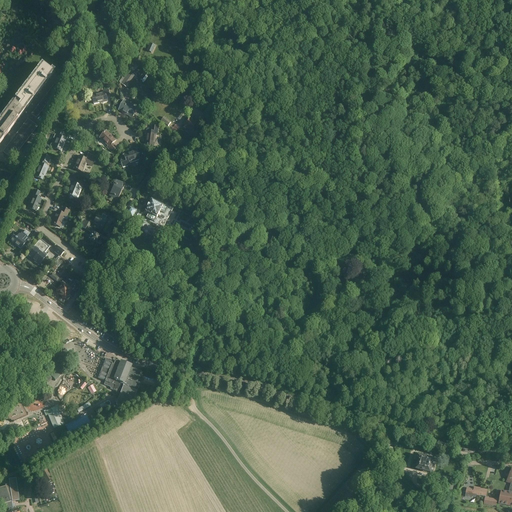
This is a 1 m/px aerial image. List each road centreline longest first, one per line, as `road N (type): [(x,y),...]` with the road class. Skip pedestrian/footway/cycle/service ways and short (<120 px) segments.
road 1 (secondary): [(511,455),(447,446),(192,374)]
road 2 (residential): [(95,267),(39,227),(87,126),(112,119),(131,136)]
road 3 (unclassified): [(284,511),(192,407),(192,374)]
road 4 (residential): [(95,267),(141,184),(191,150)]
road 5 (secondary): [(192,374),(131,360),(62,314)]
